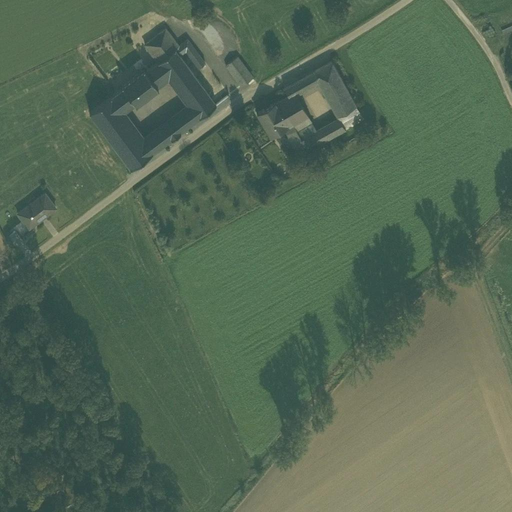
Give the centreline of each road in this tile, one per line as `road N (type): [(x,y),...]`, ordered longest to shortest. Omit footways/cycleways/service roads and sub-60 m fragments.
road 1 (residential): [(0,278),(237,105),(405,0)]
road 2 (track): [(511,226),(476,267),(511,368)]
road 3 (track): [(237,105),(198,37),(162,8)]
